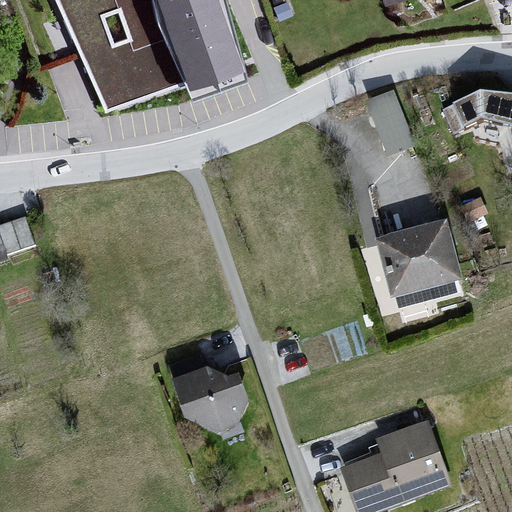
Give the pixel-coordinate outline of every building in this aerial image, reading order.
[(57,0),(103,108),(183,79),(187,91),(243,71),(223,0),(57,0)] [(386,151),(413,144),(398,87),(370,95),(386,151)] [(511,106),(482,101),(444,117),(454,140),(484,127),(511,131),(511,106)] [(0,256),(36,246),(27,214),(0,221),(0,256)] [(444,229),(378,247),(394,304),(460,286),(444,229)] [(210,364),(166,378),(180,423),(221,441),(234,438),(252,414),(247,393),(210,364)] [(343,477),(356,511),(397,511),(453,492),(431,429),(375,449),(380,463),(343,477)]
